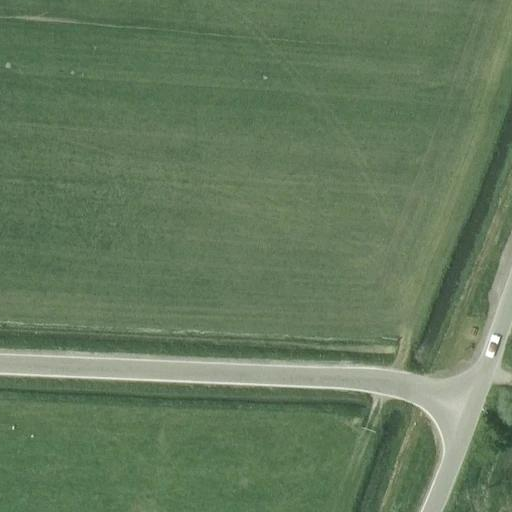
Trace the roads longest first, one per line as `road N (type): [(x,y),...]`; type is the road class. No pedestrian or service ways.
road 1 (tertiary): [(470,409),(395,384),(0,367)]
road 2 (tertiary): [(470,409),(511,291)]
